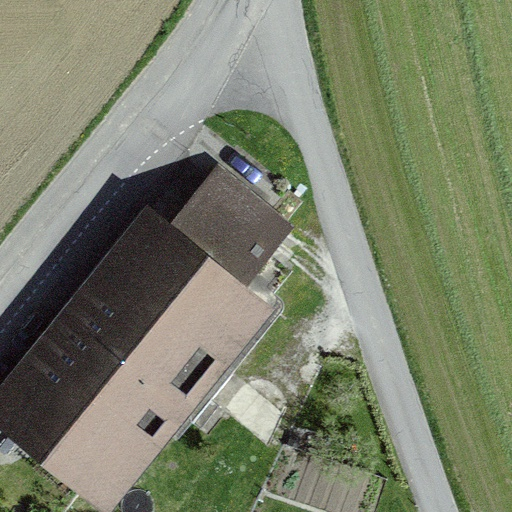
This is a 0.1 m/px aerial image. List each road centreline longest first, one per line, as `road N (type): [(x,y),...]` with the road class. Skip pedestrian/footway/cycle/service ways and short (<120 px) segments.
road 1 (unclassified): [(286,0),(341,301),(430,511)]
road 2 (unclassified): [(0,290),(144,115),(222,0)]
